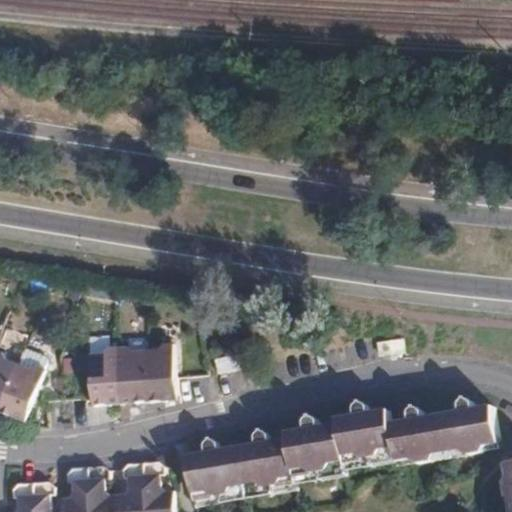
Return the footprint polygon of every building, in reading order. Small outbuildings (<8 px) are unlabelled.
[(172,396),(180,396),(179,380),(176,345),(166,345),(162,351),(148,352),(152,403),(167,402),(169,400),(172,396)] [(111,405),(124,404),(120,348),(111,349),(106,355),(92,357),(94,399),(95,406),(111,405)] [(140,403),(152,403),(148,352),(134,353),(128,348),(120,348),(124,404),(140,403)] [(38,368),(48,372),(51,364),(49,360),(27,350),(21,366),(33,371),(38,368)] [(0,413),(2,414),(21,366),(7,361),(4,354),(0,352),(0,413)] [(33,371),(21,366),(2,414),(16,419),(20,417),(23,416),(30,419),(48,372),(38,368),(33,371)] [(463,414),(445,417),(451,454),(464,452),(469,456),(485,453),(488,447),(502,445),(495,407),(476,411),(476,405),(475,405),(474,404),(472,403),(471,401),(469,401),(469,398),(467,398),(465,399),(466,402),(463,404),(462,405),(462,407),(461,407),(462,410),(463,414)] [(339,421),(340,427),(345,457),(360,455),(365,460),(380,458),(384,450),(397,449),(392,425),(390,412),(371,415),(371,410),(370,408),(369,407),(367,406),(364,405),(364,402),(362,403),(361,403),(362,406),(360,406),(358,407),(357,409),(357,411),(358,417),(339,421)] [(412,422),(392,425),(397,449),(399,463),(414,460),(419,465),(433,463),(438,457),(451,454),(445,417),(425,420),(425,414),(424,412),(422,411),(421,410),(418,410),(418,407),(416,407),(415,407),(415,410),(413,411),(412,413),(412,415),(411,417),(412,422)] [(290,435),(291,440),(296,472),(309,470),(316,474),(329,471),(333,465),(347,463),(345,457),(340,427),(322,429),(322,425),(321,424),(320,422),(320,421),(317,420),(315,420),(315,416),(313,416),(311,417),(312,420),(311,421),(310,423),(308,424),(308,426),(308,432),(290,435)] [(258,446),(239,449),(246,485),(260,483),(265,488),(280,485),(284,479),(298,477),(296,472),(291,440),(271,443),(271,439),(270,437),(269,436),(268,434),(267,434),(265,433),(264,431),(263,431),(261,431),(262,434),(260,435),(259,436),(258,437),(257,440),(258,446)] [(246,485),(239,449),(222,452),(221,445),(219,443),(217,442),(214,442),(214,439),(212,440),(211,441),(211,443),(209,444),(207,446),(207,448),(208,454),(189,458),(195,495),(209,493),(215,497),(230,494),(233,488),(246,485)] [(149,511),(178,511),(177,492),(168,493),(164,489),(163,477),(168,477),(167,468),(161,464),(155,464),(146,465),(149,511)] [(121,497),(121,511),(149,511),(146,465),(138,466),(131,466),(125,474),(126,480),(132,480),(132,492),(128,496),(121,497)] [(93,511),(121,511),(121,497),(120,497),(112,497),(108,493),(107,482),(113,481),(112,473),(105,468),(99,468),(91,469),(93,511)] [(93,511),(91,469),(83,469),(75,470),(70,477),(71,484),(75,484),(77,496),(65,502),(66,511),(93,511)] [(36,485),(38,511),(55,511),(53,510),(52,498),(58,498),(57,489),(52,484),(43,485),(36,485)] [(38,511),(36,485),(27,486),(20,487),(15,492),(16,501),(21,501),(21,511),(38,511)]
